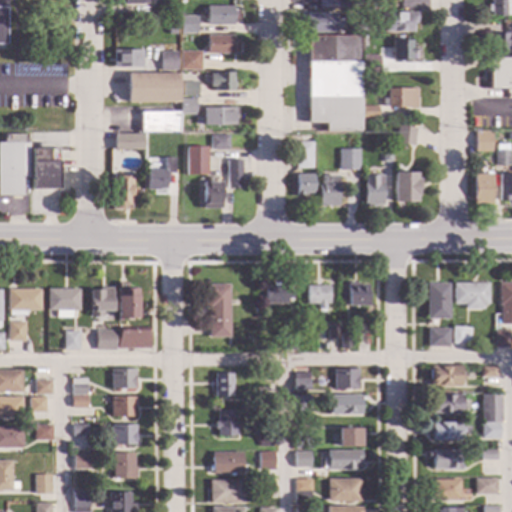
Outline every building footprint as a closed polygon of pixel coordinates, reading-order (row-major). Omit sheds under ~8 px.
[(504,0),(504,16),(489,16),(489,0),(504,0)] [(231,10),(235,10),(235,19),(230,19),(230,25),(204,25),(204,7),(231,7),(231,10)] [(414,24),(410,24),(410,33),(382,33),(382,13),(414,13),(414,24)] [(333,35),(304,34),(304,32),(300,32),(300,21),(304,21),(304,14),(333,14),(333,35)] [(195,34),(179,34),(179,17),(194,17),(195,34)] [(509,43),(505,43),(505,51),(490,51),(490,34),(509,34),(509,43)] [(230,37),(230,42),(235,42),(235,53),(230,53),(230,56),(204,55),(204,36),(230,37)] [(357,132),(323,132),(323,124),(306,124),(305,37),(357,37),(357,132)] [(409,49),(412,49),(412,54),(410,54),(410,62),(390,62),(390,41),(409,41),(409,49)] [(139,51),(139,68),(111,68),(111,51),(139,51)] [(174,71),(157,71),(157,53),(174,53),(174,71)] [(198,70),(178,70),(178,53),(198,53),(198,70)] [(377,74),(360,74),(360,56),(377,56),(377,74)] [(511,89),(487,89),(487,58),(511,58),(511,89)] [(231,91),(212,91),(212,87),(207,87),(207,75),(212,75),(212,73),(231,73),(231,91)] [(175,103),(126,103),(125,75),(175,75),(175,103)] [(195,96),(180,96),(181,82),(196,83),(195,96)] [(414,108),(380,108),(380,99),(385,99),(385,89),(414,89),(414,108)] [(193,99),(193,115),(178,115),(178,99),(193,99)] [(375,106),(375,118),(359,118),(359,105),(375,106)] [(233,125),(200,126),(200,108),(232,108),(233,125)] [(176,132),(139,133),(139,114),(176,113),(176,132)] [(412,144),(394,143),(395,126),(414,127),(412,144)] [(485,133),(488,133),(488,152),(472,152),(472,134),(473,134),(473,131),(485,131),(485,133)] [(24,143),(27,143),(27,178),(20,178),(20,195),(0,195),(0,143),(2,143),(2,135),(24,135),(24,143)] [(141,150),(111,150),(111,135),(140,135),(141,150)] [(501,142),(495,144),(493,136),(499,135),(501,142)] [(226,150),(208,151),(208,136),(226,136),(226,150)] [(310,169),(294,169),(294,143),(310,143),(310,169)] [(204,176),(184,176),(184,148),(204,148),(204,176)] [(389,163),(380,163),(380,148),(389,148),(389,163)] [(57,189),(29,189),(29,149),(57,149),(57,189)] [(356,171),(336,171),(336,150),(356,150),(356,171)] [(507,166),(493,166),(493,151),(507,151),(507,166)] [(172,174),(166,174),(166,177),(164,177),(164,190),(144,190),(144,171),(162,170),(162,158),(172,158),(172,174)] [(240,189),(225,189),(225,161),(239,161),(240,189)] [(415,178),(417,178),(417,195),(416,195),(416,196),(415,196),(415,202),(392,202),(393,172),(415,172),(415,178)] [(489,205),(472,205),(472,175),(489,175),(489,205)] [(511,198),(506,198),(506,202),(495,202),(495,175),(511,175),(511,198)] [(311,194),(301,194),(301,196),(294,196),(294,176),(311,176),(311,194)] [(129,210),(110,210),(110,177),(129,177),(129,210)] [(336,207),(317,207),(317,185),(319,185),(319,177),(335,177),(336,207)] [(381,205),(361,205),(361,185),(363,185),(363,177),(381,177),(381,205)] [(213,183),(219,183),(219,210),(201,210),(200,184),(205,184),(205,181),(213,181),(213,183)] [(125,289),(136,289),(136,319),(129,319),(129,322),(123,322),(123,319),(120,319),(120,322),(116,322),(116,320),(115,320),(115,283),(125,283),(125,289)] [(355,286),(365,285),(365,306),(345,306),(345,283),(355,283),(355,286)] [(277,286),(285,286),(285,290),(290,290),(290,299),(285,299),(285,304),(263,305),(263,286),(271,286),(271,284),(277,284),(277,286)] [(318,286),(327,286),(327,304),(323,305),(324,312),(316,312),(316,304),(306,305),(305,286),(314,286),(314,284),(318,284),(318,286)] [(447,319),(424,320),(424,284),(446,284),(447,319)] [(485,305),(480,305),(480,310),(462,310),(462,304),(451,304),(450,284),(485,284),(485,305)] [(511,325),(498,325),(498,305),(495,305),(496,284),(511,284),(511,325)] [(227,338),(207,338),(207,310),(203,310),(203,285),(227,285),(227,338)] [(111,312),(100,312),(100,317),(87,317),(87,288),(110,288),(111,312)] [(77,311),(70,311),(70,318),(54,318),(54,311),(45,311),(45,289),(77,290),(77,311)] [(37,311),(24,311),(24,316),(7,316),(7,311),(6,311),(6,290),(38,290),(37,311)] [(23,342),(6,342),(6,323),(22,323),(23,342)] [(323,340),(315,340),(315,324),(323,324),(323,340)] [(337,340),(326,340),(326,324),(337,324),(337,340)] [(461,328),(468,329),(468,343),(461,342),(461,344),(450,344),(450,327),(461,328)] [(148,328),(148,349),(114,349),(114,328),(148,328)] [(447,348),(425,348),(425,329),(447,329),(447,348)] [(113,351),(93,351),(93,331),(113,331),(113,351)] [(508,335),(511,335),(511,347),(492,348),(492,331),(507,331),(508,335)] [(77,350),(61,350),(61,332),(77,332),(77,350)] [(351,334),(350,350),(339,349),(339,333),(351,334)] [(294,351),(278,351),(277,335),(293,335),(294,351)] [(459,387),(428,387),(428,366),(459,366),(459,387)] [(494,377),(479,377),(479,367),(494,367),(494,377)] [(133,389),(109,390),(109,370),(132,369),(133,389)] [(356,390),(332,390),(332,370),(356,370),(356,390)] [(19,393),(0,393),(0,371),(19,371),(19,393)] [(308,390),(292,390),(292,373),(308,373),(308,390)] [(231,397),(213,397),(212,374),(230,374),(231,397)] [(85,395),(69,395),(69,379),(84,379),(85,395)] [(49,395),(32,395),(32,381),(49,380),(49,395)] [(359,415),(329,415),(329,395),(358,395),(359,415)] [(460,413),(429,413),(429,396),(460,395),(460,413)] [(498,422),(479,422),(479,395),(498,395),(498,422)] [(85,409),(69,409),(69,396),(85,396),(85,409)] [(270,407),(254,407),(254,397),(270,396),(270,407)] [(133,418),(108,418),(108,398),(133,397),(133,418)] [(308,413),(292,413),(292,397),(308,397),(308,413)] [(20,419),(0,419),(0,398),(20,398),(20,419)] [(43,413),(42,413),(42,419),(27,420),(26,398),(43,398),(43,413)] [(234,437),(215,437),(215,429),(212,429),(212,423),(215,423),(215,412),(234,411),(234,437)] [(459,441),(429,441),(429,423),(459,423),(459,441)] [(497,439),(479,439),(479,423),(497,423),(497,439)] [(85,436),(69,436),(69,425),(85,425),(85,436)] [(133,445),(109,445),(109,425),(133,425),(133,445)] [(50,441),(32,441),(32,426),(49,426),(50,441)] [(20,448),(0,448),(0,427),(20,427),(20,448)] [(359,447),(336,447),(336,429),(359,429),(359,447)] [(309,449),(291,449),(291,433),(309,433),(309,449)] [(272,447),(256,447),(256,435),(272,435),(272,447)] [(359,462),(354,462),(353,470),(325,471),(325,451),(359,451),(359,462)] [(460,470),(430,470),(430,459),(426,459),(426,452),(430,452),(430,451),(460,451),(460,470)] [(494,460),(478,460),(478,451),(494,451),(494,460)] [(271,463),(255,463),(255,452),(271,452),(271,463)] [(131,468),(134,468),(134,478),(131,478),(131,479),(110,479),(110,453),(131,453),(131,468)] [(240,474),(210,474),(209,454),(239,453),(240,474)] [(308,468),(293,468),(293,453),(308,453),(308,468)] [(86,470),(70,470),(70,454),(86,454),(86,470)] [(8,483),(14,483),(14,490),(8,490),(8,492),(0,492),(0,462),(8,462),(8,483)] [(48,495),(31,495),(31,475),(48,475),(48,495)] [(494,495),(473,495),(472,479),(494,479),(494,495)] [(309,500),(292,500),(292,480),(309,480),(309,500)] [(357,502),(325,503),(325,480),(357,480),(357,502)] [(241,504),(207,504),(207,481),(241,481),(241,504)] [(273,496),(256,496),(256,481),(273,481),(273,496)] [(458,501),(430,501),(430,481),(458,481),(458,501)] [(86,511),(70,511),(70,508),(71,493),(87,493),(86,511)] [(128,504),(132,504),(132,511),(103,511),(103,506),(106,506),(106,493),(127,493),(128,504)]
